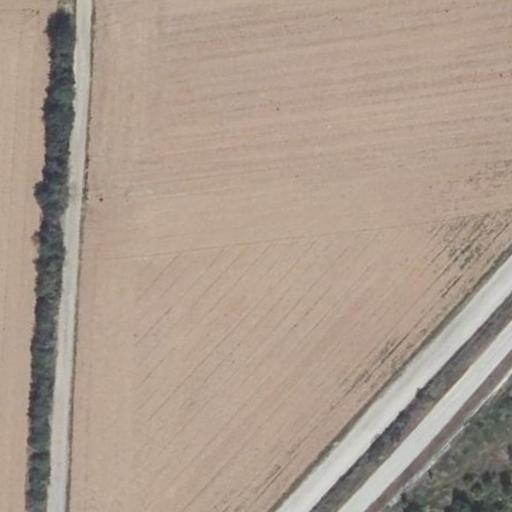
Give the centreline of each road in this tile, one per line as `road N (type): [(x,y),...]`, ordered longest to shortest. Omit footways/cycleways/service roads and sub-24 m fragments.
road 1 (track): [(84,0),(51,511)]
road 2 (unclassified): [(306,511),(511,286)]
